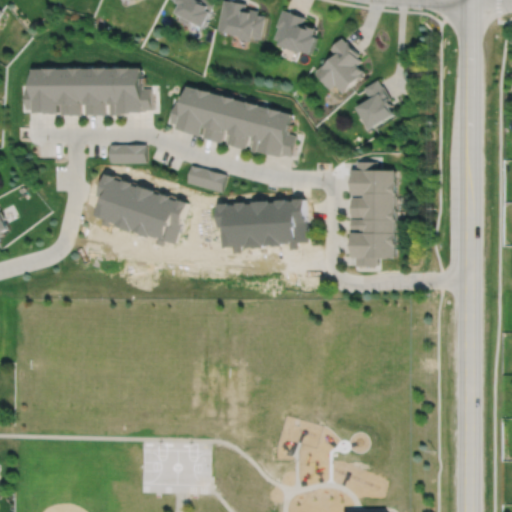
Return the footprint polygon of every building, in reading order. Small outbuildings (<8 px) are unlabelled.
[(177,0),(176,1),(180,3),(176,12),(181,15),(179,19),(189,24),(191,20),(203,27),(212,11),(211,11),(216,2),(212,0),(177,0)] [(228,0),(224,0),(218,30),(241,35),(241,38),(253,41),(254,36),(262,38),(268,15),(259,14),(260,10),(246,7),(247,3),(235,0),(232,0),(232,1),(228,0)] [(283,9),(276,26),(279,27),(274,38),(281,41),(280,44),(300,52),(301,50),(311,54),(318,37),(315,35),(318,28),(309,24),(308,27),(303,25),(306,16),(292,10),(291,12),(283,9)] [(343,37),(331,48),(337,54),(325,65),(324,64),(316,71),(323,78),(322,79),(330,88),(335,84),(343,93),(365,72),(358,65),(363,60),(359,56),(361,54),(349,41),(347,42),(343,37)] [(26,87),(26,109),(33,109),(33,114),(59,113),(58,105),(61,105),(61,114),(81,114),(80,101),(85,101),(85,105),(86,105),(86,114),(105,114),(105,101),(110,101),(110,115),(121,115),(121,113),(143,113),(143,109),(152,109),(152,88),(144,88),(144,84),(143,84),(143,68),(131,69),(131,68),(118,68),(118,69),(108,69),(108,68),(95,68),(95,69),(83,69),(83,68),(70,68),(70,69),(58,69),(58,68),(44,68),(44,69),(32,69),(33,87),(26,87)] [(365,88),(371,97),(359,104),(360,106),(358,107),(371,129),(396,115),(392,108),(395,106),(391,98),(387,101),(386,98),(390,96),(387,91),(388,91),(385,85),(383,86),(379,79),(365,88)] [(189,86),(185,103),(176,101),(171,122),(179,124),(178,129),(202,136),(205,124),(206,124),(203,137),(222,142),(225,129),(230,130),(227,143),(246,148),(249,136),(254,137),(250,150),(260,153),(261,152),(283,158),(285,154),(292,156),(298,135),(290,133),(295,115),(284,112),(284,111),(271,107),(271,108),(261,106),(261,105),(249,102),(237,99),(238,98),(226,95),(226,96),(213,93),(214,92),(200,88),(200,89),(189,86)] [(111,144),(111,162),(147,162),(147,144),(111,144)] [(380,161),(358,161),(358,171),(355,171),(355,182),(354,182),(354,195),(367,195),(367,197),(353,197),(353,205),(352,205),(352,217),(364,217),(364,218),(367,218),(367,219),(352,219),(352,230),(364,230),(364,231),(367,231),(367,234),(354,234),(354,248),(355,248),(355,259),(357,259),(357,266),(378,266),(378,260),(399,260),(399,248),(400,248),(400,234),(399,234),(399,223),(400,223),(400,210),(399,210),(399,195),(400,195),(400,182),(399,182),(399,171),(380,171),(380,161)] [(192,164),(187,182),(223,191),(227,174),(192,164)] [(0,242),(1,242),(0,239),(0,233),(10,228),(0,207),(0,242)] [(390,511),(390,502),(369,511),(390,511)]
